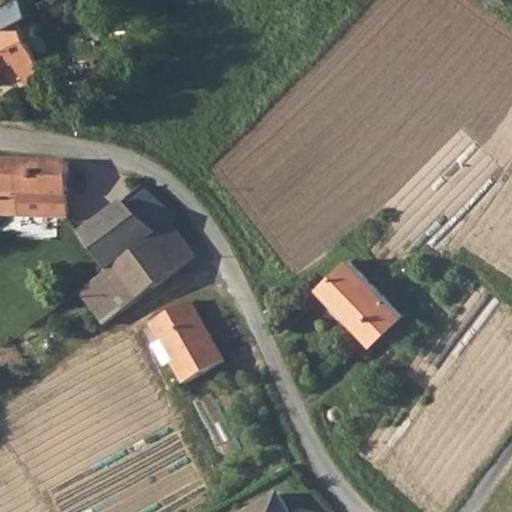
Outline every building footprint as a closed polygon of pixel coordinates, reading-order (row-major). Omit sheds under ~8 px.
[(0,20),(6,31),(0,34),(0,76),(18,67),(29,86),(54,70),(17,26),(34,16),(29,0),(23,0),(0,12),(0,20)] [(0,219),(1,218),(70,218),(70,160),(6,159),(1,192),(0,191),(0,219)] [(153,245),(173,231),(182,225),(147,195),(83,239),(109,276),(122,267),(153,245)] [(173,231),(153,245),(174,275),(195,260),(173,231)] [(195,260),(174,275),(153,245),(122,267),(109,276),(82,295),(105,327),(199,265),(195,260)] [(345,259),(319,288),(375,339),(401,311),(345,259)] [(192,309),(150,329),(158,346),(150,350),(162,376),(170,372),(181,394),(222,375),(192,309)] [(288,511),(278,495),(247,511),(288,511)]
